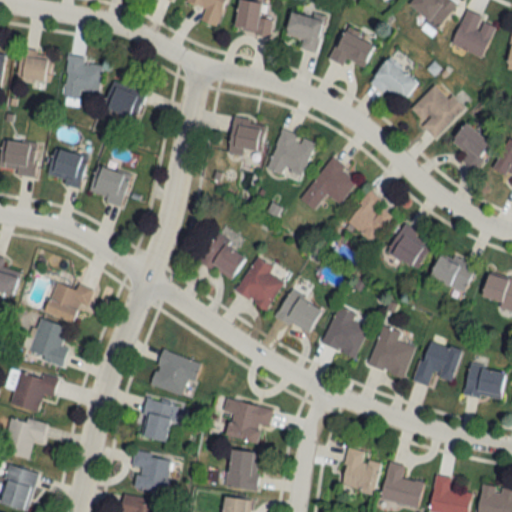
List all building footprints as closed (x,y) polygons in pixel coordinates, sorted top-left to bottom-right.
[(185,0),(186,0),(204,6),(199,20),(217,25),(224,0),(185,0)] [(272,19),(259,17),(262,2),(251,0),(239,0),(234,28),(268,35),(272,19)] [(436,27),(456,3),(452,0),(410,0),(407,4),(436,27)] [(481,56),(495,24),(481,18),(483,15),(466,8),(450,42),(481,56)] [(284,35),(300,39),(298,47),(315,51),(323,19),(290,10),(284,35)] [(363,66),(374,43),(343,29),(329,57),(342,63),(345,57),(363,66)] [(17,78),(51,82),(54,53),(20,49),(17,78)] [(64,97),(99,100),(101,63),(84,62),(84,55),(67,54),(64,97)] [(370,79),(401,103),(418,82),(387,58),(370,79)] [(117,78),(104,104),(132,119),(146,92),(117,78)] [(408,110),(435,137),(463,109),(436,82),(408,110)] [(243,154),(244,147),(261,150),(265,122),(232,119),(229,152),(243,154)] [(468,154),(464,159),(474,166),(492,142),(465,122),(450,141),(468,154)] [(315,141),(281,128),(266,167),(300,180),(315,141)] [(13,173),(35,176),(39,144),(2,139),(0,152),(0,162),(14,164),(13,173)] [(511,179),(509,185),(511,187),(511,141),(507,139),(493,167),(511,176),(511,179)] [(55,147),(46,177),(78,187),(88,157),(55,147)] [(300,199),(315,210),(325,194),(339,203),(358,176),(330,156),(300,199)] [(130,175),(98,164),(88,193),(120,204),(130,175)] [(383,202),(371,191),(345,219),(371,242),(395,215),(382,204),(383,202)] [(386,250),(416,269),(431,246),(418,237),(420,233),(404,222),(386,250)] [(199,262),(232,280),(247,253),(215,234),(199,262)] [(462,292),(474,267),(440,252),(429,277),(462,292)] [(5,258),(0,256),(0,294),(12,298),(20,273),(2,267),(5,258)] [(235,291),(266,311),(284,282),(269,273),(273,267),(256,257),(235,291)] [(511,279),(488,273),(482,297),(500,302),(499,307),(511,310),(511,279)] [(77,284),(75,288),(56,281),(44,310),(72,321),(78,304),(87,307),(93,290),(77,284)] [(322,310),(292,289),(275,314),(306,334),(322,310)] [(355,313),(337,305),(321,343),(355,358),(369,327),(352,319),(355,313)] [(67,326),(40,318),(28,355),(62,365),(67,348),(61,346),(67,326)] [(414,346),(397,341),(400,332),(381,325),(368,366),(404,377),(414,346)] [(452,380),(461,349),(426,339),(414,381),(428,385),(431,374),(452,380)] [(163,349),(150,383),(182,394),(188,379),(194,381),(201,363),(163,349)] [(506,371),(469,364),(463,393),(499,400),(506,371)] [(10,404),(37,411),(42,393),(52,396),(56,378),(19,369),(10,404)] [(177,405),(147,397),(138,434),(168,441),(177,405)] [(271,408),(235,400),(226,435),(263,444),(271,408)] [(28,458),(33,440),(42,442),(47,424),(10,415),(1,451),(28,458)] [(380,462),(363,459),(365,451),(347,447),(340,487),(374,493),(380,462)] [(226,485),(255,489),(260,452),(231,448),(226,485)] [(166,492),(171,456),(136,451),(130,487),(166,492)] [(417,507),(422,482),(402,478),(404,465),(388,462),(380,499),(417,507)] [(0,502),(27,511),(38,473),(8,464),(0,491),(0,502)] [(451,477),(435,474),(429,511),(468,511),(471,493),(449,490),(451,477)] [(511,511),(511,487),(480,484),(477,511),(511,511)] [(160,511),(163,502),(125,494),(121,511),(160,511)] [(221,511),(251,511),(253,500),(224,496),(221,511)]
